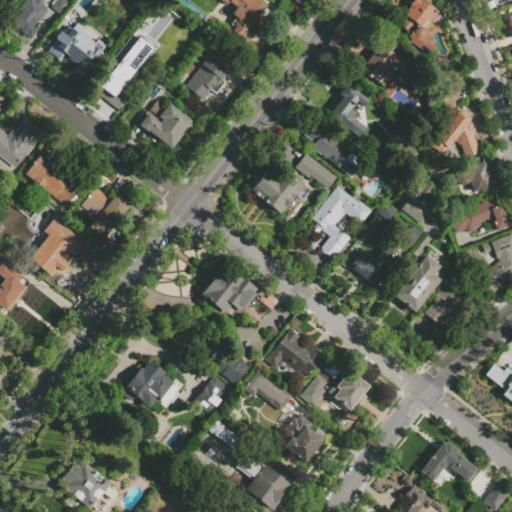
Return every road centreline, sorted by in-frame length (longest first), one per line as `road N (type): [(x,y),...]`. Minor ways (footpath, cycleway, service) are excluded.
road 1 (residential): [(0,54),(511,464)]
road 2 (secondary): [(351,0),(0,446)]
road 3 (residential): [(328,511),(410,406),(511,317)]
road 4 (residential): [(449,0),(511,155)]
